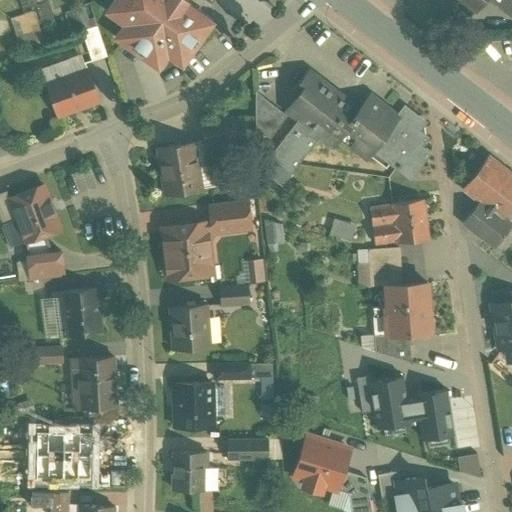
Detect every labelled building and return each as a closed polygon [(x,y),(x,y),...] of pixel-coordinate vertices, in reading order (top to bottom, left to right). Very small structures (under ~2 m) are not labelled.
[(177,68),(209,25),(188,9),(175,0),(106,0),(99,10),(118,24),(107,40),(151,73),(162,57),(177,68)] [(477,0),(451,0),(469,12),(477,0)] [(511,0),(483,0),(511,21),(511,0)] [(85,70),(34,88),(47,125),(100,107),(85,70)] [(357,106),(310,70),(279,110),(327,146),(357,106)] [(393,121),(364,100),(337,136),(366,157),(393,121)] [(252,134),(277,135),(277,104),(253,104),(252,134)] [(424,124),(403,109),(370,154),(407,182),(429,155),(420,148),(427,139),(417,131),(424,124)] [(234,119),(200,124),(204,147),(237,141),(234,119)] [(194,142),(157,148),(164,195),(201,189),(194,142)] [(511,197),(511,184),(482,160),(457,189),(474,203),(459,221),(490,248),(507,227),(495,218),(511,197)] [(43,185),(10,198),(17,216),(20,224),(9,229),(15,245),(26,241),(45,234),(59,228),(43,185)] [(17,216),(10,198),(7,191),(0,193),(0,215),(2,222),(17,216)] [(421,195),(362,202),(368,246),(428,239),(421,195)] [(247,201),(209,206),(211,221),(213,233),(250,228),(247,201)] [(332,218),(327,234),(348,240),(353,225),(332,218)] [(211,221),(162,227),(165,258),(163,261),(164,272),(167,273),(167,278),(212,273),(208,234),(213,233),(211,221)] [(280,241),(279,222),(264,223),(265,242),(280,241)] [(45,234),(26,241),(30,280),(64,276),(61,251),(52,252),(45,234)] [(250,281),(262,280),(260,258),(248,259),(250,281)] [(427,278),(373,282),(377,335),(431,330),(427,278)] [(248,286),(219,287),(221,306),(249,304),(248,286)] [(96,288),(55,293),(60,337),(101,331),(96,288)] [(511,303),(487,307),(493,348),(511,344),(511,303)] [(206,305),(170,307),(173,349),(209,347),(206,305)] [(62,348),(34,349),(34,363),(62,362),(62,348)] [(113,357),(71,359),(73,409),(115,407),(113,357)] [(246,365),(213,364),(212,379),(246,380),(246,365)] [(401,398),(398,372),(347,378),(350,406),(367,404),(369,425),(421,420),(418,396),(401,398)] [(211,377),(165,378),(166,429),(211,428),(211,377)] [(424,449),(450,448),(448,388),(422,389),(424,449)] [(119,426),(71,426),(71,477),(119,477),(119,426)] [(349,449),(307,435),(294,475),(305,479),(303,486),(320,491),(322,485),(336,489),(349,449)] [(277,461),(277,440),(221,438),(220,460),(277,461)] [(206,450),(168,448),(166,494),(204,496),(206,450)] [(478,473),(479,455),(455,453),(454,472),(478,473)] [(395,496),(400,495),(398,481),(399,481),(397,471),(378,474),(381,498),(395,496)] [(47,511),(60,511),(61,476),(53,476),(53,491),(25,490),(24,506),(48,506),(47,511)] [(399,481),(398,481),(400,495),(395,496),(397,511),(463,511),(462,503),(455,505),(452,483),(424,487),(422,477),(399,481)] [(116,511),(117,502),(71,500),(70,511),(116,511)]
